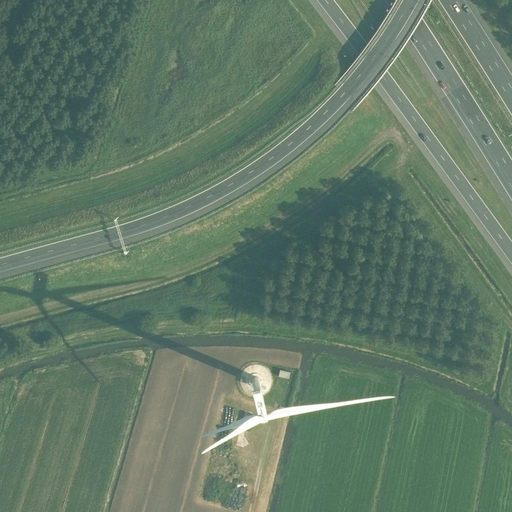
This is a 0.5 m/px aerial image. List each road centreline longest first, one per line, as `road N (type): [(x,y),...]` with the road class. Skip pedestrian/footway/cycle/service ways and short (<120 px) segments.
road 1 (motorway): [(0,265),(124,232),(250,173),(348,92),(412,0)]
road 2 (motorway): [(320,0),(511,258)]
road 3 (motorway): [(394,0),(511,182)]
road 4 (track): [(282,380),(252,511)]
